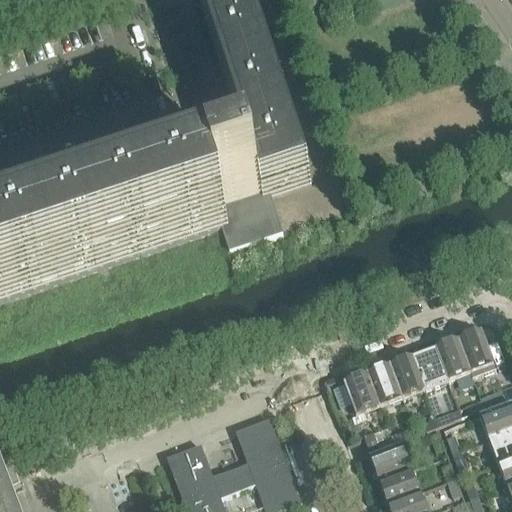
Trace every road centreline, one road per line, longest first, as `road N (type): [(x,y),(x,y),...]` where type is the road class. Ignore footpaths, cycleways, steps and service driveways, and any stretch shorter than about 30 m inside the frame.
road 1 (residential): [(33,511),(26,492),(266,401),(322,358),(511,289)]
road 2 (residential): [(0,222),(165,167),(109,0)]
